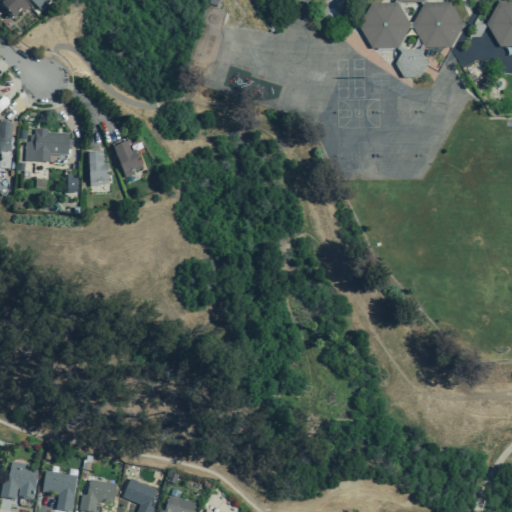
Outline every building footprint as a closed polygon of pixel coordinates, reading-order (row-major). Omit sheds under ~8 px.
[(1,0),(3,2),(0,4),(12,19),(19,13),(21,15),(28,8),(21,0),(1,0)] [(28,0),(38,11),(50,0),(28,0)] [(424,0),(426,3),(449,2),(462,25),(450,48),(423,48),(420,54),(427,64),(419,78),(402,78),(394,64),(400,54),(397,49),(370,49),(357,26),(370,4),(393,3),(395,0),(424,0)] [(511,47),(511,1),(498,1),(484,24),(498,47),(511,47)] [(0,169),(8,170),(11,125),(0,124),(0,169)] [(23,162),(48,163),(49,155),(66,156),(67,134),(46,133),(46,130),(33,130),(33,135),(28,135),(28,142),(24,142),(23,162)] [(124,178),(133,174),(132,170),(139,167),(133,151),(129,153),(127,146),(129,145),(128,142),(112,148),(124,178)] [(107,183),(106,164),(102,164),(101,153),(87,154),(88,186),(98,186),(98,184),(107,183)] [(66,176),(76,176),(75,194),(65,194),(66,176)] [(34,179),(44,179),(44,189),(34,189),(34,179)] [(36,472),(9,467),(6,482),(1,481),(0,486),(0,497),(14,500),(16,487),(32,490),(36,472)] [(70,511),(72,496),(71,496),(75,477),(44,471),(40,492),(56,495),(54,509),(70,511)] [(156,491),(136,482),(129,478),(121,497),(138,505),(135,511),(150,511),(152,509),(148,507),(156,491)] [(115,484),(88,480),(85,496),(79,495),(77,511),(85,511),(93,511),(95,501),(112,504),(115,484)] [(190,511),(193,504),(168,496),(163,511),(158,510),(157,511),(190,511)]
